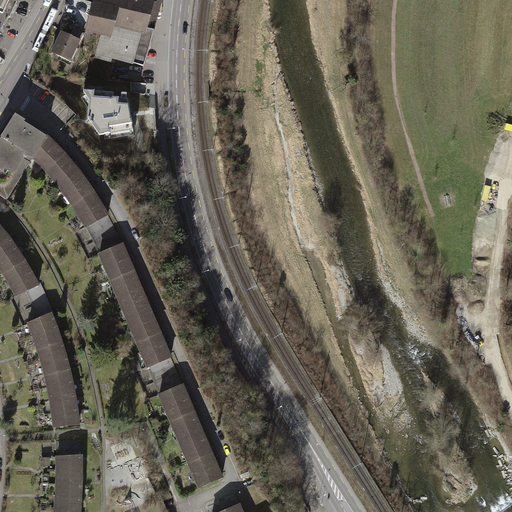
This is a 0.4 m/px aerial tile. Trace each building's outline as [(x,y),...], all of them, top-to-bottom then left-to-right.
[(0,0),(0,29),(8,17),(9,17),(17,1),(13,0),(0,0)] [(89,27),(96,4),(81,0),(78,0),(73,26),(69,26),(69,29),(89,27)] [(89,27),(102,31),(95,57),(109,61),(110,57),(142,65),(152,30),(143,27),(149,4),(135,0),(96,0),(96,4),(89,27)] [(160,1),(149,4),(143,27),(152,30),(160,1)] [(61,32),(52,52),(70,60),(82,34),(73,30),(69,35),(61,32)] [(87,118),(99,135),(134,129),(128,98),(113,97),(114,92),(83,89),(83,92),(89,99),(87,118)] [(0,193),(6,198),(32,157),(48,141),(44,138),(45,137),(13,117),(0,137),(0,193)] [(32,157),(46,171),(60,155),(63,152),(49,139),(48,141),(32,157)] [(46,171),(60,187),(77,173),(78,171),(71,163),(69,164),(60,155),(46,171)] [(60,187),(72,205),(92,190),(85,180),(83,182),(77,173),(60,187)] [(98,199),(92,190),(72,205),(87,227),(107,214),(104,211),(102,212),(95,201),(98,199)] [(0,242),(0,257),(16,247),(7,236),(0,242)] [(99,253),(110,279),(130,270),(133,269),(131,265),(128,266),(123,255),(126,254),(121,243),(99,253)] [(0,257),(0,267),(3,272),(22,259),(16,247),(0,257)] [(3,272),(9,284),(31,272),(22,259),(3,272)] [(135,282),(130,270),(110,279),(119,300),(139,292),(142,291),(138,281),(135,282)] [(37,284),(31,272),(9,284),(16,296),(23,292),(37,284)] [(51,313),(37,284),(23,292),(35,319),(51,313)] [(143,302),(139,292),(119,300),(127,321),(146,313),(150,311),(145,301),(143,302)] [(28,322),(33,335),(56,327),(51,313),(35,319),(28,322)] [(151,324),(146,313),(127,321),(136,342),(159,332),(155,322),(151,324)] [(33,335),(38,348),(61,341),(56,327),(33,335)] [(163,341),(159,332),(136,342),(147,367),(170,357),(169,353),(165,354),(160,342),(163,341)] [(38,348),(41,361),(64,354),(61,341),(38,348)] [(41,361),(45,374),(68,367),(64,354),(41,361)] [(45,374),(48,387),(71,382),(68,367),(45,374)] [(48,387),(51,400),(74,396),(71,382),(48,387)] [(159,393),(170,420),(190,411),(193,410),(191,406),(188,407),(183,395),(186,394),(182,384),(159,393)] [(51,400),(53,413),(76,410),(74,396),(51,400)] [(78,423),(76,410),(53,413),(54,427),(78,423)] [(194,422),(190,411),(170,420),(179,441),(198,432),(202,431),(197,420),(194,422)] [(179,441),(187,460),(210,451),(206,442),(203,443),(198,432),(179,441)] [(214,461),(210,451),(187,460),(199,487),(222,477),(220,473),(217,474),(212,462),(214,461)] [(56,456),(57,470),(81,469),(80,455),(56,456)] [(81,484),(81,469),(57,470),(57,483),(81,484)] [(57,483),(56,497),(80,499),(81,484),(57,483)] [(167,511),(160,496),(156,498),(162,511),(167,511)] [(56,497),(55,510),(72,511),(78,511),(80,499),(56,497)]
